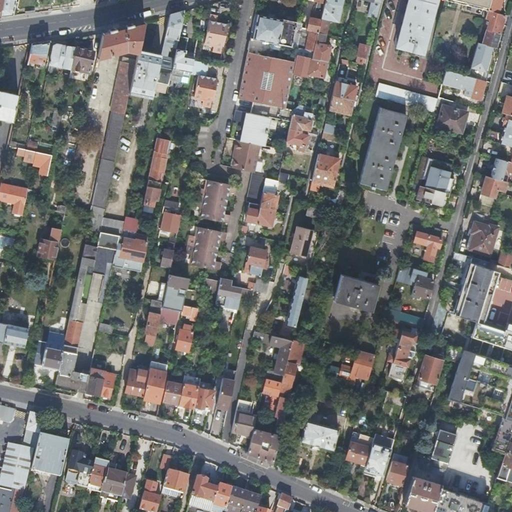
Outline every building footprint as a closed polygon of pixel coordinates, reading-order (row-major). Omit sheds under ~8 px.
[(0,0),(0,16),(13,15),(15,0),(0,0)] [(324,0),(312,0),(313,0),(320,2),(318,12),(310,10),(305,33),(300,31),(297,46),(303,48),(313,50),(317,32),(324,2),(324,0)] [(407,0),(402,23),(396,45),(414,50),(419,30),(426,32),(434,0),(407,0)] [(488,0),(487,6),(486,9),(498,12),(500,10),(501,9),(501,6),(500,4),(500,0),(488,0)] [(340,5),(324,2),(317,32),(325,34),(327,27),(329,27),(331,20),(336,21),(340,5)] [(504,14),(498,12),(486,9),(484,17),(488,19),(481,42),(495,46),(504,14)] [(184,10),(169,14),(165,36),(163,45),(161,53),(160,55),(155,78),(168,81),(171,67),(174,56),(178,35),(184,10)] [(211,51),(220,53),(226,23),(215,21),(216,15),(208,13),(203,42),(212,44),(211,51)] [(300,31),(302,22),(294,21),(285,19),(282,18),(282,19),(254,13),(249,37),(278,43),(291,46),(291,45),(297,46),(300,31)] [(137,51),(137,50),(143,21),(102,32),(97,56),(110,53),(111,54),(114,53),(114,52),(126,49),(137,51)] [(396,45),(402,23),(399,22),(393,43),(394,45),(396,45)] [(421,51),(426,32),(419,30),(414,50),(421,51)] [(325,34),(317,32),(313,50),(311,57),(326,61),(329,45),(325,45),(327,34),(325,34)] [(188,37),(178,35),(174,56),(171,67),(168,81),(175,82),(175,86),(186,88),(189,74),(189,70),(190,71),(192,61),(193,56),(188,55),(189,52),(185,51),(188,37)] [(249,37),(246,51),(294,61),(297,46),(291,45),(291,46),(278,43),(249,37)] [(43,64),(49,40),(31,43),(27,61),(43,64)] [(356,55),(366,57),(369,45),(360,42),(356,55)] [(70,68),(74,47),(55,43),(52,44),(48,64),(70,68)] [(488,69),(494,50),(480,46),(472,71),(484,75),(486,68),(488,69)] [(93,51),(74,47),(70,68),(88,72),(93,51)] [(311,57),(313,50),(303,48),(300,58),(303,59),(310,60),(309,64),(302,63),(300,72),(322,77),(326,61),(311,57)] [(155,78),(160,55),(137,50),(137,51),(134,63),(129,91),(151,95),(155,78)] [(294,61),(246,51),(237,97),(252,100),(277,105),(284,107),(294,61)] [(364,64),(366,57),(356,55),(355,62),(364,64)] [(103,217),(129,91),(134,63),(121,60),(110,110),(111,111),(90,211),(92,211),(88,228),(99,231),(100,231),(103,217)] [(189,70),(189,74),(196,75),(191,96),(201,98),(199,106),(209,108),(215,79),(205,76),(207,64),(192,61),(190,71),(189,70)] [(445,69),(441,81),(465,88),(463,94),(480,99),(485,80),(467,75),(464,74),(445,69)] [(330,98),(328,108),(349,113),(355,86),(334,80),(330,98)] [(379,83),(375,96),(433,112),(437,99),(379,83)] [(0,116),(12,120),(18,93),(0,88),(0,116)] [(511,93),(511,96),(506,95),(501,112),(503,112),(511,114),(511,93)] [(456,102),(443,98),(441,104),(454,108),(456,102)] [(249,112),(267,116),(289,121),(291,114),(292,109),(284,107),(277,105),(252,100),(249,112)] [(468,105),(456,102),(454,108),(466,111),(468,105)] [(454,108),(441,104),(436,125),(460,131),(466,111),(454,108)] [(384,188),(405,114),(379,107),(359,181),(369,184),(369,187),(372,187),(373,185),(384,188)] [(243,131),(241,140),(258,144),(261,144),(264,132),(265,132),(266,129),(264,129),(267,116),(249,112),(247,112),(245,121),(243,121),(241,130),(243,131)] [(289,121),(288,127),(303,131),(304,128),(308,129),(308,127),(310,119),(309,118),(310,113),(303,112),(302,117),(291,114),(289,121)] [(511,142),(511,114),(503,112),(502,115),(500,116),(499,119),(500,121),(500,124),(506,126),(504,132),(501,143),(511,145),(511,143),(511,142)] [(322,130),(332,133),(337,134),(338,129),(334,128),(334,125),(324,123),(324,125),(322,130)] [(284,140),(285,141),(296,143),(295,148),(302,150),(303,144),(304,144),(307,134),(302,133),(303,131),(288,127),(284,140)] [(501,143),(504,132),(487,128),(484,138),(487,139),(501,143)] [(322,130),(321,135),(338,139),(339,134),(337,134),(332,133),(322,130)] [(156,137),(176,141),(177,136),(157,132),(156,137)] [(233,156),(231,167),(251,171),(252,171),(258,144),(241,140),(234,139),(232,150),(234,151),(233,156)] [(147,178),(159,180),(161,170),(163,171),(165,158),(164,157),(165,153),(153,150),(147,178)] [(319,182),(332,185),(338,158),(317,153),(311,179),(311,180),(309,187),(318,189),(319,182)] [(511,160),(511,161),(495,156),(489,175),(500,178),(503,167),(511,170),(511,167),(511,160)] [(450,167),(420,159),(417,167),(424,169),(428,170),(447,175),(450,167)] [(424,169),(417,167),(413,183),(419,184),(424,169)] [(428,170),(424,169),(419,184),(424,186),(428,170)] [(287,173),(278,170),(276,180),(285,182),(287,173)] [(446,181),(447,175),(428,170),(424,186),(443,191),(448,192),(451,183),(446,181)] [(255,203),(258,203),(261,190),(262,185),(263,177),(260,176),(260,173),(252,171),(251,171),(245,200),(246,201),(248,201),(255,203)] [(489,175),(485,174),(477,201),(493,206),(495,197),(493,196),(495,187),(503,189),(505,180),(500,178),(489,175)] [(233,190),(235,183),(207,176),(204,186),(197,185),(193,202),(200,204),(198,213),(227,219),(228,212),(222,211),(227,189),(233,190)] [(261,190),(258,203),(257,206),(258,206),(273,209),(276,194),(274,193),(276,180),(273,179),(263,177),(262,185),(261,190)] [(147,186),(159,188),(160,182),(149,179),(147,186)] [(0,186),(0,198),(23,204),(27,188),(1,182),(0,186)] [(419,184),(413,183),(411,189),(417,191),(415,197),(419,198),(440,203),(443,191),(424,186),(419,184)] [(156,198),(159,188),(147,186),(143,203),(152,205),(153,198),(156,198)] [(444,208),(448,192),(443,191),(440,203),(439,207),(444,208)] [(418,201),(439,207),(440,203),(419,198),(418,201)] [(178,202),(164,199),(163,204),(177,207),(178,202)] [(257,206),(258,203),(255,203),(248,201),(247,207),(244,219),(255,222),(270,224),(273,209),(258,206),(257,206)] [(321,218),(323,209),(317,208),(307,205),(305,214),(321,218)] [(168,230),(177,232),(180,215),(172,214),(173,211),(165,209),(164,212),(163,212),(159,231),(168,233),(168,230)] [(100,231),(118,234),(121,235),(124,221),(103,217),(100,231)] [(135,233),(137,223),(138,220),(125,217),(124,221),(121,235),(123,235),(134,237),(135,233)] [(473,222),(466,248),(489,255),(498,227),(489,224),(489,222),(472,217),(471,222),(473,222)] [(194,232),(187,231),(183,249),(190,251),(188,260),(216,266),(218,259),(212,257),(217,235),(223,236),(225,229),(196,223),(194,232)] [(41,235),(48,236),(50,227),(42,225),(41,235)] [(37,255),(55,258),(58,242),(61,228),(51,226),(48,240),(40,238),(37,255)] [(305,256),(311,230),(295,226),(289,252),(305,256)] [(437,247),(442,230),(430,227),(428,234),(415,230),(412,240),(425,244),(421,257),(431,260),(434,250),(435,246),(437,247)] [(58,369),(54,387),(76,392),(76,389),(84,391),(88,374),(88,373),(72,369),(93,271),(110,275),(118,234),(100,231),(99,231),(96,245),(85,242),(66,330),(65,334),(62,350),(58,369)] [(145,235),(135,233),(134,237),(123,235),(119,256),(142,260),(146,240),(144,239),(145,235)] [(160,263),(170,265),(175,242),(168,241),(168,242),(166,249),(160,248),(158,256),(161,257),(160,263)] [(245,260),(243,270),(259,273),(260,267),(265,268),(267,259),(262,258),(264,248),(249,245),(246,260),(245,260)] [(469,261),(470,255),(453,250),(451,256),(469,261)] [(508,266),(509,266),(511,254),(501,251),(497,263),(508,266)] [(476,319),(484,321),(490,300),(489,300),(497,270),(484,266),(486,260),(470,255),(469,261),(454,313),(476,319)] [(294,266),(286,264),(284,271),(292,273),(294,266)] [(422,277),(424,270),(418,268),(400,264),(397,272),(416,276),(410,295),(417,296),(418,294),(427,296),(432,279),(422,277)] [(165,284),(168,272),(152,269),(149,281),(165,284)] [(168,273),(166,284),(173,285),(173,286),(175,287),(174,293),(182,294),(183,288),(186,289),(186,288),(188,277),(168,273)] [(332,299),(370,310),(377,283),(339,273),(332,299)] [(294,326),(306,277),(297,275),(292,297),(288,296),(287,301),(291,302),(285,323),(294,326)] [(219,280),(213,305),(236,310),(236,308),(239,293),(240,286),(229,284),(230,279),(219,277),(219,280)] [(265,292),(268,279),(256,277),(255,282),(253,289),(253,290),(265,292)] [(240,286),(239,293),(251,296),(253,290),(253,289),(251,288),(248,288),(240,286)] [(145,333),(155,335),(161,306),(162,301),(154,299),(153,304),(158,305),(156,312),(149,310),(145,333)] [(152,299),(149,310),(156,312),(158,305),(153,304),(154,299),(152,299)] [(402,322),(421,328),(422,323),(423,318),(399,311),(401,305),(389,301),(384,317),(385,317),(392,319),(402,322)] [(195,319),(197,307),(183,304),(181,313),(189,315),(189,318),(195,319)] [(459,319),(474,324),(476,320),(460,315),(459,319)] [(471,335),(511,347),(511,323),(507,322),(505,327),(484,321),(476,319),(476,320),(474,324),(471,335)] [(16,326),(0,322),(0,341),(24,346),(28,328),(16,326)] [(98,329),(110,332),(112,326),(99,323),(98,329)] [(270,326),(268,333),(275,335),(277,328),(270,326)] [(175,348),(188,351),(192,331),(189,331),(190,328),(183,327),(183,330),(180,329),(175,348)] [(409,340),(413,341),(415,333),(395,327),(393,335),(398,337),(394,353),(389,351),(386,359),(392,361),(388,375),(402,379),(406,365),(408,357),(404,356),(405,354),(410,355),(413,353),(414,346),(414,344),(408,342),(409,340)] [(33,363),(58,369),(62,350),(65,334),(49,331),(46,341),(38,339),(33,363)] [(143,344),(153,346),(155,335),(145,333),(143,344)] [(128,336),(122,335),(119,347),(126,348),(128,336)] [(291,340),(285,338),(270,335),(268,343),(275,345),(280,342),(274,370),(267,369),(265,378),(266,378),(281,382),(291,340)] [(303,343),(291,340),(281,382),(280,382),(290,385),(296,363),(298,363),(303,343)] [(508,444),(511,430),(511,416),(505,414),(511,394),(511,363),(464,348),(459,362),(490,371),(479,406),(503,414),(497,431),(496,430),(493,438),(494,439),(491,448),(501,451),(504,442),(508,444)] [(374,354),(358,349),(353,365),(342,362),(338,375),(354,379),(355,374),(367,378),(374,354)] [(424,354),(415,385),(432,390),(443,353),(431,349),(429,356),(424,354)] [(92,357),(90,365),(93,365),(92,368),(95,368),(105,371),(107,361),(92,357)] [(448,397),(479,406),(490,371),(459,362),(448,397)] [(84,391),(99,394),(105,371),(95,368),(92,368),(93,365),(90,365),(88,373),(88,374),(84,391)] [(124,391),(143,394),(147,374),(148,370),(148,368),(139,366),(139,368),(138,368),(138,370),(129,368),(124,391)] [(147,374),(143,394),(142,397),(159,401),(165,372),(148,368),(148,370),(147,374)] [(109,396),(114,373),(108,371),(105,371),(99,394),(109,396)] [(223,371),(221,377),(233,379),(235,374),(223,371)] [(221,378),(215,406),(227,408),(233,381),(233,379),(221,377),(221,378)] [(277,395),(279,389),(280,382),(281,382),(266,378),(262,391),(277,395)] [(167,380),(163,400),(178,403),(182,383),(167,380)] [(182,383),(178,403),(183,404),(183,405),(192,407),(196,385),(182,382),(182,383)] [(209,410),(213,390),(198,387),(194,407),(195,408),(196,410),(200,410),(201,409),(201,408),(209,410)] [(280,395),(288,398),(289,391),(279,389),(277,395),(280,395)] [(274,430),(275,433),(253,428),(251,435),(247,451),(272,463),(289,398),(288,398),(280,395),(275,415),(277,416),(276,422),(277,424),(276,426),(275,425),(274,430)] [(1,402),(0,401),(0,413),(14,417),(16,409),(0,405),(1,402)] [(230,431),(251,435),(253,428),(254,423),(256,415),(235,410),(230,431)] [(43,416),(29,412),(25,429),(26,429),(22,444),(35,448),(38,435),(39,432),(43,416)] [(256,415),(254,423),(258,424),(260,419),(262,419),(263,416),(257,414),(256,415)] [(335,416),(332,422),(343,425),(345,419),(335,416)] [(320,445),(332,448),(337,428),(304,419),(299,440),(312,443),(312,444),(320,446),(320,445)] [(446,462),(455,434),(443,430),(438,428),(435,438),(429,457),(446,462)] [(47,437),(67,442),(67,439),(39,432),(38,435),(45,436),(47,437)] [(365,463),(362,472),(381,479),(392,443),(393,438),(374,432),(372,437),(370,446),(365,463)] [(349,440),(344,457),(365,463),(370,446),(372,437),(359,433),(358,436),(356,442),(349,440)] [(35,448),(29,472),(34,473),(35,470),(59,475),(67,442),(47,437),(45,436),(38,435),(35,448)] [(18,511),(33,449),(7,443),(0,473),(0,485),(14,489),(8,511),(18,511)] [(511,451),(506,450),(505,452),(502,460),(508,462),(507,464),(510,465),(506,479),(511,480),(511,451)] [(86,487),(87,484),(93,462),(84,460),(84,457),(81,456),(82,454),(71,451),(67,468),(68,468),(67,470),(79,473),(77,485),(86,487)] [(100,491),(106,468),(108,461),(103,460),(105,454),(96,451),(93,462),(87,484),(95,486),(95,490),(100,491)] [(167,468),(171,456),(164,454),(161,466),(167,468)] [(406,464),(391,459),(385,479),(401,483),(406,464)] [(497,476),(506,479),(510,465),(507,464),(508,462),(502,460),(497,476)] [(99,496),(119,501),(120,496),(126,473),(106,468),(100,491),(99,496)] [(183,492),(188,475),(167,469),(162,486),(183,492)] [(135,476),(126,473),(120,496),(129,498),(135,476)] [(431,510),(439,486),(440,483),(411,475),(403,501),(431,510)] [(211,503),(215,488),(203,484),(205,479),(195,476),(187,505),(209,511),(211,503)] [(495,481),(511,487),(511,480),(506,479),(497,476),(495,481)] [(226,503),(231,487),(217,483),(215,488),(211,503),(225,507),(226,503)] [(430,511),(444,511),(451,491),(439,486),(431,510),(430,511)] [(238,507),(243,491),(231,487),(226,503),(238,507)] [(138,508),(151,511),(154,511),(156,508),(159,496),(143,491),(138,508)] [(256,507),(259,495),(243,491),(238,507),(254,511),(256,507)] [(484,511),(488,503),(451,491),(444,511),(484,511)] [(291,498),(280,493),(274,511),(285,511),(288,505),(291,498)]
